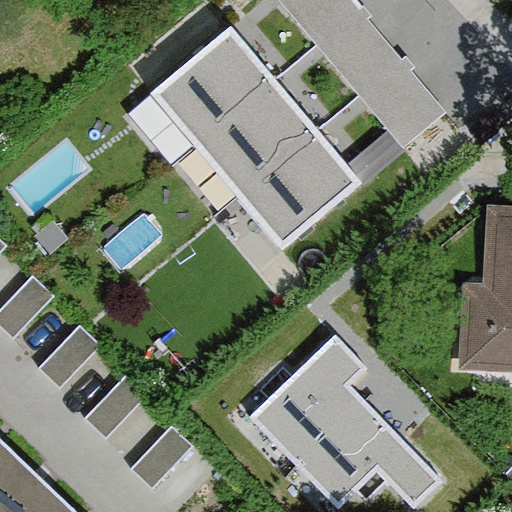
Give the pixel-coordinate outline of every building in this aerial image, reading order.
[(359,0),(278,0),(403,147),(450,107),(359,0)] [(154,93),(283,248),(361,184),(232,28),(154,93)] [(511,214),(497,214),(488,365),(511,366),(511,214)] [(337,337),(251,418),(338,509),(380,469),(414,505),(440,481),(347,384),(366,367),(337,337)] [(74,511),(0,441),(0,511),(74,511)]
